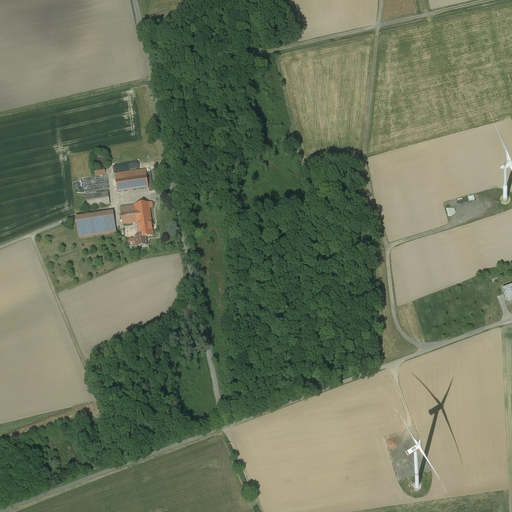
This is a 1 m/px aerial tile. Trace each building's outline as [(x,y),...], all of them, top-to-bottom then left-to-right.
[(103,157),(102,156),(99,156),(97,156),(96,157),(94,159),(94,161),(94,163),(95,165),(96,167),(98,168),(100,168),(102,167),(104,166),(105,165),(106,163),(106,161),(105,159),(103,157)] [(146,170),(115,175),(117,193),(148,188),(146,170)] [(108,192),(86,196),(88,208),(110,205),(108,192)] [(138,224),(152,222),(149,208),(149,204),(120,208),(121,213),(122,220),(123,226),(136,224),(138,224)] [(76,218),(77,223),(113,217),(112,212),(76,218)] [(113,217),(77,223),(79,238),(115,232),(113,217)] [(154,236),(152,222),(138,224),(140,236),(136,237),(138,247),(142,246),(148,246),(146,237),(154,236)] [(508,305),(511,303),(511,285),(502,290),(508,305)]
